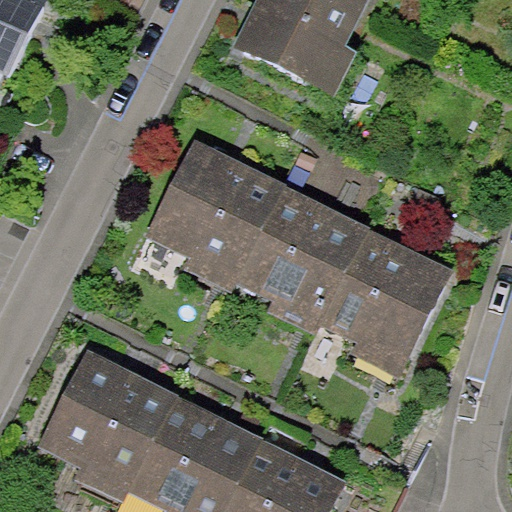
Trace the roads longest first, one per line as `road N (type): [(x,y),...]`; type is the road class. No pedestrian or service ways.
road 1 (residential): [(179,0),(0,365)]
road 2 (residential): [(511,318),(462,511)]
